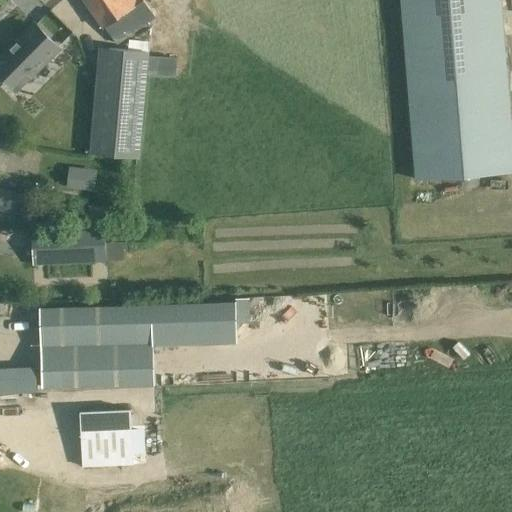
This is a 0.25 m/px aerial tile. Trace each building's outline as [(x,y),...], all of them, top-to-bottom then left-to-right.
[(155,18),(143,0),(86,0),(105,27),(106,26),(118,44),(155,18)] [(511,168),(511,147),(500,0),(400,0),(414,176),(511,168)] [(152,35),(150,51),(100,46),(90,152),(139,157),(146,73),(174,76),(180,23),(153,20),(152,35)] [(35,25),(0,60),(0,71),(13,84),(25,71),(30,76),(58,47),(35,25)] [(42,95),(56,108),(90,71),(75,58),(42,95)] [(82,168),(79,189),(92,191),(95,170),(82,168)] [(0,218),(15,223),(19,210),(23,196),(0,188),(0,218)] [(106,262),(104,227),(31,231),(33,267),(106,262)] [(42,388),(154,383),(153,343),(234,341),(233,302),(39,308),(42,388)] [(0,392),(36,391),(35,364),(0,365),(0,392)] [(130,409),(81,411),(84,465),(133,463),(130,409)]
